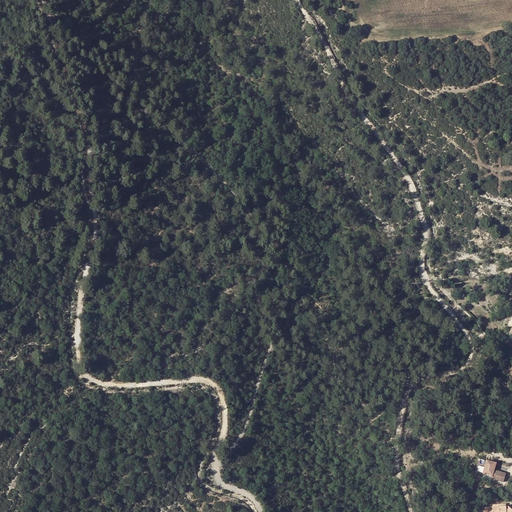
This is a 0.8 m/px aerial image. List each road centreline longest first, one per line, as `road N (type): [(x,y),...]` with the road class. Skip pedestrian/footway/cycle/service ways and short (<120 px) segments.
road 1 (track): [(43,0),(89,145),(95,229),(80,297),(79,367),(98,382),(212,383),(225,424),(216,477),(263,511)]
road 2 (track): [(411,511),(396,455),(410,385),(467,368),(471,346),(426,281),(413,185),(341,84),(296,0)]
road 3 (track): [(217,460),(249,422),(271,344),(253,279),(275,246),(138,76),(149,0)]
